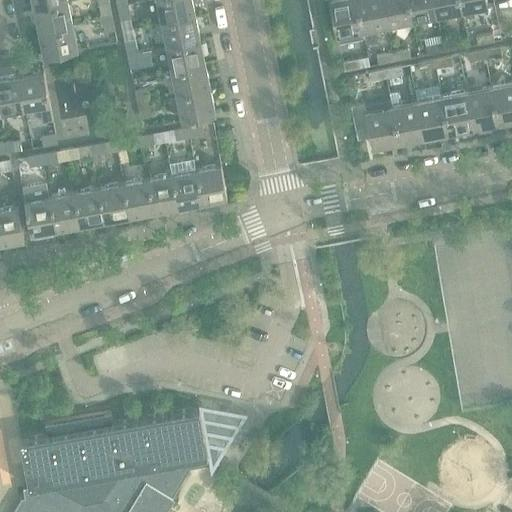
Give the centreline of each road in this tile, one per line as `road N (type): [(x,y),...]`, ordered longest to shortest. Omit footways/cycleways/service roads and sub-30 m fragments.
road 1 (residential): [(288,213),(15,322)]
road 2 (residential): [(511,166),(288,213)]
road 3 (residential): [(288,213),(241,0)]
